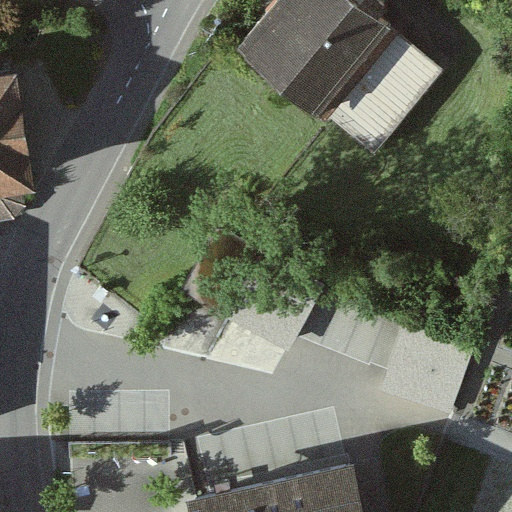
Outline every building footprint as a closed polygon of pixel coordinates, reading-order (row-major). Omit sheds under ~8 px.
[(402,10),(390,0),(271,0),(247,29),(378,136),(443,56),(396,17),(402,10)] [(0,213),(5,213),(15,202),(11,177),(23,175),(6,67),(0,68),(0,213)] [(219,215),(179,284),(226,309),(264,239),(219,215)] [(298,233),(287,252),(325,273),(325,272),(335,254),(298,233)] [(287,252),(264,239),(226,309),(288,343),(325,273),(287,252)] [(382,383),(451,408),(475,340),(406,315),(382,383)] [(189,481),(196,511),(368,511),(353,445),(189,481)]
